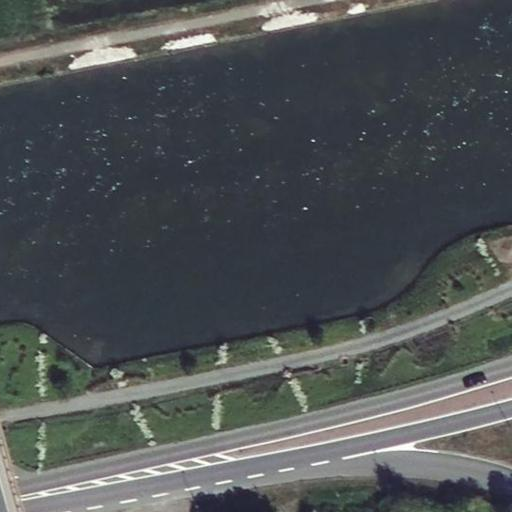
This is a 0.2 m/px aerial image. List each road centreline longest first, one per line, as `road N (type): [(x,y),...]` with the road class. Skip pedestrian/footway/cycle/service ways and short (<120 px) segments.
road 1 (tertiary): [(511,366),(188,447),(83,482)]
road 2 (tertiary): [(83,482),(206,477),(331,452)]
road 3 (unclassified): [(331,452),(511,404)]
road 4 (tertiary): [(331,452),(511,487)]
